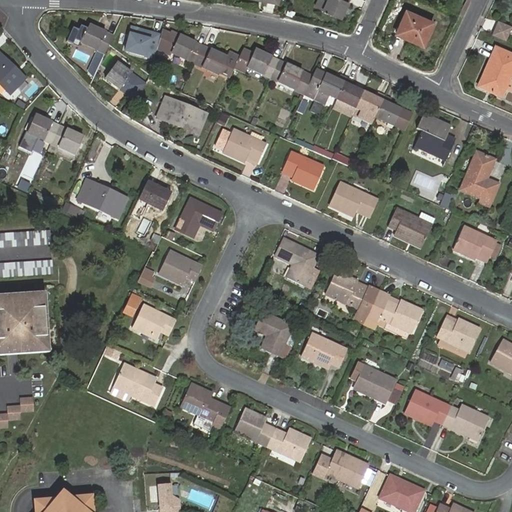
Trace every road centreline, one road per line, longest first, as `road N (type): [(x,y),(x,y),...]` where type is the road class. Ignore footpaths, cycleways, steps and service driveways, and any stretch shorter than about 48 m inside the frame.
road 1 (residential): [(511,478),(475,489),(208,362),(198,329),(259,200)]
road 2 (residential): [(20,0),(34,46),(91,105),(259,200)]
road 3 (residential): [(259,200),(511,315)]
road 4 (residential): [(95,0),(258,23),(356,49)]
